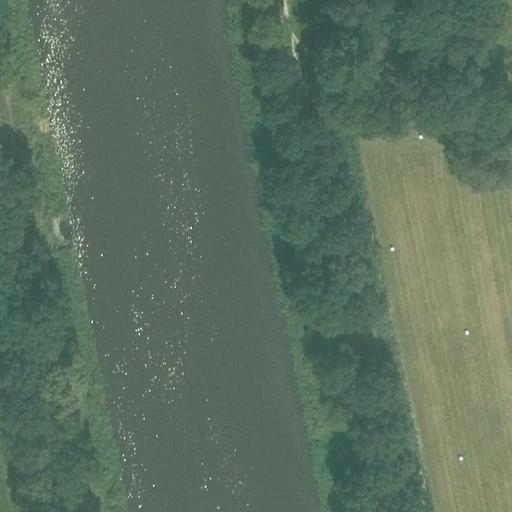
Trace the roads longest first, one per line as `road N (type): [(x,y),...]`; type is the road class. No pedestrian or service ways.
road 1 (track): [(301,63),(401,511)]
road 2 (unclassified): [(71,511),(0,181)]
road 3 (track): [(511,118),(340,65),(301,63)]
